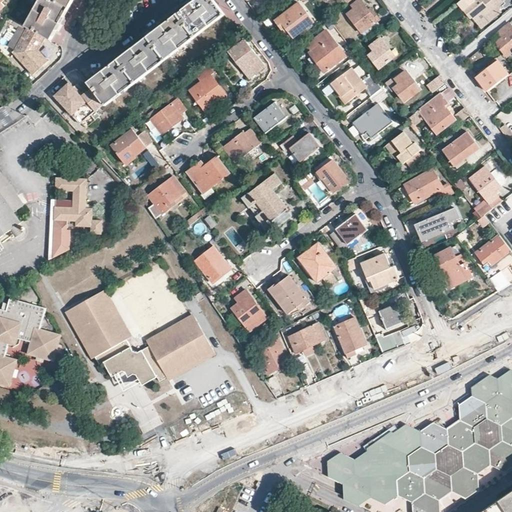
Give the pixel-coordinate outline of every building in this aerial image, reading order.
[(56,0),(38,0),(25,25),(27,27),(45,36),(51,39),(61,21),(69,7),(56,0)] [(224,14),(212,0),(194,0),(163,24),(146,37),(164,60),(224,14)] [(361,0),(357,0),(351,5),(353,8),(346,14),(361,32),(377,21),(380,18),(372,8),(369,10),(361,0)] [(485,5),(480,0),(474,0),(474,1),(473,0),(462,0),(458,4),(463,10),(470,19),(472,17),(481,28),(501,12),(499,9),(498,9),(496,6),(493,8),(489,2),(485,5)] [(511,0),(480,0),(485,5),(489,2),(493,8),(496,6),(498,9),(499,9),(501,8),(500,7),(501,6),(504,8),(506,8),(508,6),(511,4),(511,0)] [(299,2),(275,21),(290,40),(314,21),(299,2)] [(380,25),(377,21),(361,32),(365,37),(380,25)] [(511,27),(507,21),(493,33),(497,38),(495,41),(506,55),(511,50),(511,27)] [(26,28),(18,24),(7,44),(15,48),(26,28)] [(45,36),(27,27),(26,28),(15,48),(13,52),(38,49),(45,36)] [(326,29),(307,45),(311,50),(308,53),(324,72),(347,55),(326,29)] [(104,69),(88,82),(92,87),(104,103),(106,105),(164,60),(146,37),(134,46),(104,69)] [(380,38),(365,49),(379,67),(394,56),(380,38)] [(243,40),(228,52),(248,78),(265,65),(252,48),(250,49),(243,40)] [(38,49),(13,52),(33,74),(48,61),(38,49)] [(478,79),(487,91),(508,73),(499,62),(503,58),(500,55),(475,75),(478,79)] [(209,66),(197,76),(201,82),(190,90),(206,111),(226,94),(211,74),(214,72),(209,66)] [(381,87),(377,81),(370,73),(362,79),(353,67),(335,80),(339,85),(336,88),(347,102),(363,89),(369,97),(381,87)] [(406,71),(395,79),(399,84),(394,88),(404,101),(419,89),(406,71)] [(439,76),(427,85),(433,94),(446,84),(439,76)] [(79,123),(104,103),(92,87),(81,95),(69,82),(54,95),(79,123)] [(387,95),(381,87),(369,97),(375,105),(353,122),(363,135),(367,131),(372,137),(393,121),(379,102),(387,95)] [(441,92),(418,110),(425,117),(437,134),(456,119),(447,107),(450,104),(441,92)] [(177,99),(151,119),(163,133),(183,117),(180,113),(185,109),(177,99)] [(275,102),(254,118),(266,133),(286,117),(275,102)] [(469,115),(463,107),(454,115),(459,122),(469,115)] [(425,117),(418,110),(409,117),(415,125),(425,117)] [(511,133),(505,124),(503,126),(505,128),(501,131),(508,139),(511,135),(511,133)] [(133,129),(111,145),(125,163),(146,146),(133,129)] [(243,131),(223,146),(235,162),(261,142),(251,129),(245,133),(243,131)] [(404,131),(390,142),(397,151),(400,149),(403,152),(398,156),(402,161),(404,164),(407,161),(412,168),(424,159),(419,152),(422,150),(415,142),(414,144),(404,131)] [(467,131),(442,151),(454,167),(480,147),(467,131)] [(293,135),(279,145),(285,153),(290,148),(300,161),(320,145),(309,132),(297,141),(293,135)] [(264,139),(270,145),(275,141),(270,135),(264,139)] [(397,151),(390,142),(385,146),(399,164),(402,161),(398,156),(403,152),(400,149),(397,151)] [(149,151),(143,155),(155,170),(160,166),(149,151)] [(201,161),(187,172),(203,193),(230,173),(217,155),(204,165),(201,161)] [(315,168),(318,171),(334,191),(349,180),(333,160),(331,162),(328,157),(315,168)] [(476,210),(481,217),(484,215),(493,207),(490,203),(498,196),(494,191),(501,186),(485,165),(469,178),(487,202),(476,210)] [(0,237),(10,230),(19,224),(21,223),(14,212),(25,204),(0,169),(0,237)] [(433,169),(405,185),(415,203),(437,190),(442,198),(454,192),(449,183),(443,187),(433,169)] [(334,191),(318,171),(315,174),(331,193),(334,191)] [(264,226),(272,221),(288,209),(275,191),(284,184),(275,173),(242,197),(264,226)] [(155,202),(148,207),(156,218),(175,203),(173,200),(185,191),(174,176),(149,194),(155,202)] [(56,177),(56,189),(74,190),(74,206),(56,205),(55,219),(67,220),(77,220),(76,226),(92,226),(92,234),(101,234),(102,221),(92,221),(93,207),(86,207),(87,178),(56,177)] [(455,207),(416,224),(421,236),(434,230),(436,235),(454,227),(451,220),(460,217),(455,207)] [(201,216),(207,212),(204,208),(198,212),(201,216)] [(288,209),(272,221),(276,227),(292,215),(288,209)] [(356,213),(336,229),(337,230),(330,235),(342,249),(369,229),(356,213)] [(67,230),(67,220),(55,219),(53,259),(69,250),(71,229),(67,230)] [(24,232),(19,224),(10,230),(16,238),(24,232)] [(511,251),(500,235),(476,253),(483,261),(481,263),(484,267),(489,263),(491,266),(511,251)] [(225,247),(219,239),(212,244),(214,246),(196,260),(213,281),(231,268),(218,252),(225,247)] [(343,262),(327,240),(321,245),(337,267),(343,262)] [(319,242),(299,257),(317,282),(323,278),(329,285),(337,280),(331,271),(337,267),(321,245),(319,242)] [(457,245),(452,247),(455,253),(460,250),(457,245)] [(455,253),(452,247),(433,256),(449,289),(473,276),(460,250),(455,253)] [(386,253),(362,263),(370,282),(372,280),(376,288),(401,278),(395,265),(392,267),(386,253)] [(356,256),(345,261),(348,270),(358,265),(359,262),(356,256)] [(490,277),(499,289),(511,282),(502,269),(490,277)] [(276,282),(267,289),(268,291),(270,289),(287,311),(285,313),(286,314),(296,306),(299,310),(312,299),(310,298),(308,300),(289,275),(291,273),(290,271),(288,274),(284,270),(282,272),(284,274),(275,280),(276,282)] [(105,289),(102,291),(104,294),(130,338),(133,337),(105,289)] [(246,289),(235,297),(238,302),(231,307),(249,331),(267,317),(246,289)] [(405,290),(386,298),(387,300),(381,302),(384,309),(396,303),(397,305),(409,300),(405,290)] [(102,291),(70,311),(71,313),(104,294),(102,291)] [(71,313),(96,357),(100,364),(104,362),(113,377),(124,371),(131,373),(137,374),(143,385),(158,377),(161,381),(169,377),(212,352),(192,318),(149,344),(150,346),(136,354),(127,340),(130,338),(104,294),(71,313)] [(0,381),(11,384),(18,359),(6,356),(9,346),(13,347),(20,344),(21,339),(32,342),(28,355),(55,362),(62,334),(41,328),(47,308),(11,298),(7,310),(0,307),(0,381)] [(376,302),(363,308),(366,314),(379,308),(376,302)] [(403,320),(397,305),(396,303),(384,309),(380,311),(387,327),(403,320)] [(71,313),(70,311),(66,313),(92,359),(96,357),(71,313)] [(147,340),(149,344),(192,318),(195,317),(193,313),(147,340)] [(215,350),(195,317),(192,318),(212,352),(215,350)] [(356,317),(335,326),(349,358),(364,351),(362,346),(368,344),(356,317)] [(317,321),(288,336),(297,353),(304,350),(307,357),(316,353),(312,345),(326,339),(317,321)] [(416,324),(399,330),(403,339),(408,337),(411,342),(416,340),(420,335),(418,329),(416,324)] [(376,336),(383,354),(405,345),(403,339),(399,330),(384,337),(382,333),(376,336)] [(264,345),(259,348),(270,372),(280,368),(281,370),(290,366),(282,349),(284,348),(280,338),(270,343),(269,339),(262,342),(264,345)] [(217,354),(215,350),(212,352),(169,377),(171,381),(217,354)] [(307,362),(300,365),(305,377),(312,374),(307,362)] [(504,372),(499,375),(511,381),(511,368),(509,368),(504,372)] [(473,385),(474,392),(498,375),(492,372),(473,385)] [(275,375),(265,381),(272,392),(281,387),(275,375)] [(451,457),(511,414),(511,381),(499,375),(498,375),(474,392),(461,401),(461,417),(448,426),(434,420),(420,429),(409,438),(451,457)] [(438,466),(440,496),(447,492),(453,488),(452,473),(511,431),(511,414),(451,457),(409,438),(420,429),(407,424),(388,435),(381,440),(438,466)] [(511,463),(511,431),(452,473),(453,488),(467,495),(479,486),(479,470),(491,462),(506,468),(511,463)] [(440,511),(440,496),(438,466),(381,440),(355,458),(343,467),(344,482),(386,502),(399,493),(413,499),(413,511),(440,511)] [(343,467),(355,458),(342,452),(327,461),(328,475),(344,482),(343,467)] [(372,496),(344,482),(345,500),(359,505),(372,496)] [(511,511),(511,487),(475,511),(339,511),(335,510),(334,511),(511,511)]
